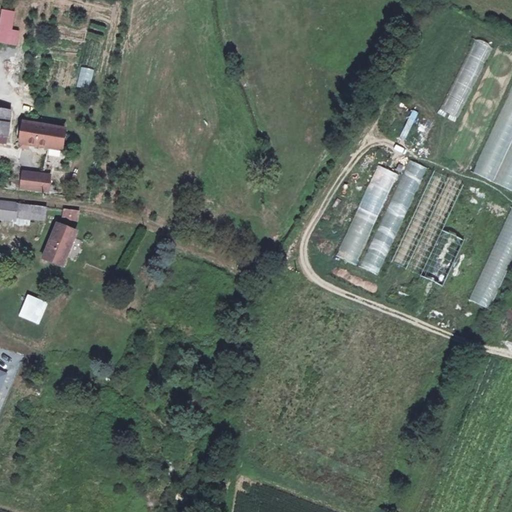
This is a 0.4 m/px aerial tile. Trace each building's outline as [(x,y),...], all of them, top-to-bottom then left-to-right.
[(14,12),(3,9),(0,29),(0,42),(17,46),(19,34),(10,32),(14,12)] [(463,52),(465,53),(439,115),(458,123),(490,46),(469,37),(463,52)] [(76,87),(89,90),(94,71),(81,68),(76,87)] [(511,81),(511,82),(475,175),(511,189),(511,81)] [(15,86),(0,84),(0,141),(7,143),(15,86)] [(400,136),(405,138),(418,114),(412,111),(400,136)] [(43,125),(24,122),(21,142),(63,149),(67,129),(43,125)] [(375,147),(378,158),(384,156),(380,145),(375,147)] [(406,159),(362,269),(381,276),(425,167),(406,159)] [(358,265),(395,173),(375,165),(338,258),(358,265)] [(48,179),(27,176),(26,187),(47,189),(48,179)] [(0,215),(5,216),(15,217),(16,217),(18,203),(0,200),(0,215)] [(46,206),(18,203),(16,217),(44,221),(46,206)] [(511,259),(511,208),(509,207),(467,307),(488,316),(511,259)] [(78,210),(66,209),(65,219),(77,220),(78,210)] [(15,217),(5,216),(4,226),(14,227),(15,217)] [(77,232),(59,225),(45,259),(65,266),(77,232)] [(48,302),(31,295),(23,314),(40,321),(48,302)] [(149,452),(163,457),(170,438),(157,433),(149,452)] [(175,479),(177,467),(167,466),(165,477),(175,479)] [(172,504),(184,507),(188,495),(176,491),(172,504)]
